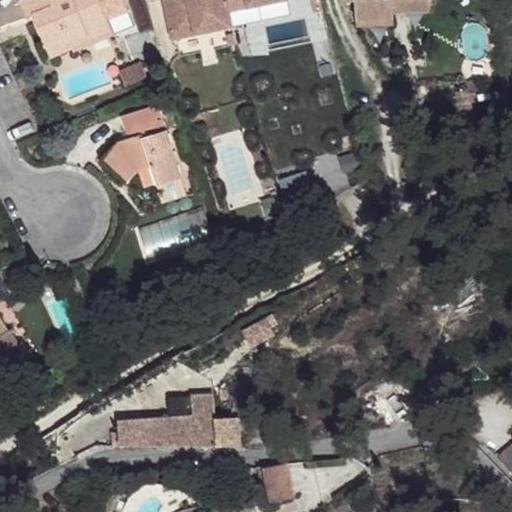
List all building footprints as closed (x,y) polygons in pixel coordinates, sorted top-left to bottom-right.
[(23,0),(19,2),(26,18),(33,15),(50,56),(71,48),(69,42),(88,34),(86,28),(107,19),(129,10),(124,0),(103,0),(101,1),(100,0),(23,0)] [(164,0),(172,39),(213,31),(211,25),(232,21),(229,7),(227,0),(164,0)] [(340,0),(340,3),(355,2),(356,21),(393,19),(393,12),(391,0),(340,0)] [(391,0),(393,12),(429,10),(428,0),(391,0)] [(69,42),(71,48),(112,31),(107,19),(86,28),(88,34),(69,42)] [(211,25),(213,31),(233,27),(232,21),(211,25)] [(119,71),(125,86),(147,77),(140,63),(119,71)] [(158,104),(121,116),(126,130),(133,128),(136,136),(128,139),(118,142),(101,160),(126,183),(138,170),(150,166),(156,186),(182,178),(171,146),(172,145),(168,130),(167,130),(158,104)] [(133,128),(126,130),(128,139),(136,136),(133,128)] [(182,178),(156,186),(162,204),(188,197),(182,178)] [(214,263),(185,280),(193,294),(222,277),(214,263)] [(0,388),(8,384),(1,374),(20,362),(3,335),(8,331),(0,317),(0,388)] [(8,331),(3,335),(20,362),(26,359),(8,331)] [(170,392),(170,411),(115,412),(115,444),(239,441),(239,412),(214,413),(214,391),(170,392)] [(511,442),(511,441),(495,458),(511,473),(511,442)] [(287,465),(262,469),(270,503),(294,497),(287,465)]
